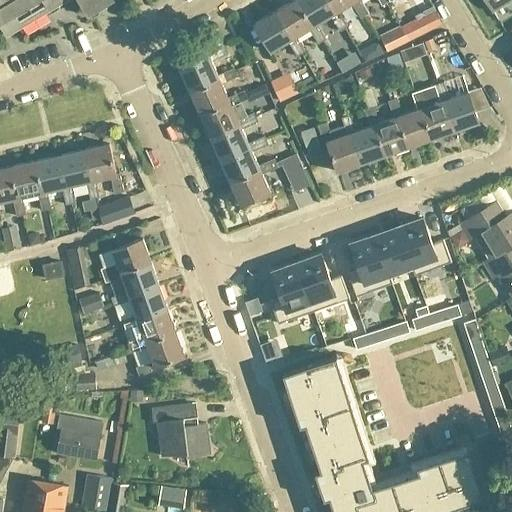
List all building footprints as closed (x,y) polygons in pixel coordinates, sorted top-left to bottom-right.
[(0,0),(0,23),(8,37),(45,15),(47,17),(59,10),(58,7),(69,0),(80,0),(89,14),(103,5),(106,9),(107,8),(105,4),(111,0),(0,0)] [(313,28),(296,0),(275,13),(292,40),(295,39),(294,38),(307,30),(316,45),(324,40),(316,26),(313,28)] [(337,13),(334,15),(325,0),(296,0),(313,28),(316,26),(315,25),(328,18),(337,33),(345,28),(337,13)] [(325,0),(334,15),(337,13),(336,13),(350,5),(359,20),(367,15),(358,1),(355,2),(353,0),(325,0)] [(511,0),(484,0),(492,12),(511,0)] [(303,53),(295,39),(292,40),(275,13),(254,26),(270,52),(286,42),(295,57),(303,53)] [(409,42),(427,33),(420,19),(402,28),(409,42)] [(387,53),(409,42),(402,28),(400,29),(399,27),(379,37),(387,53)] [(207,57),(179,70),(189,93),(219,80),(217,77),(216,77),(210,63),(226,56),(222,47),(206,54),(207,57)] [(219,80),(189,93),(200,116),(229,103),(227,99),(227,100),(220,85),(236,78),(232,70),(217,77),(219,80)] [(298,94),(289,73),(269,82),(279,103),(298,94)] [(440,103),(443,102),(454,133),(477,124),(474,115),(467,94),(449,101),(443,84),(435,87),(440,103)] [(435,87),(411,96),(417,111),(420,110),(430,141),(454,133),(443,102),(440,103),(435,87)] [(229,103),(200,116),(210,139),(239,126),(238,122),(245,119),(239,104),(247,101),(245,96),(243,92),(227,99),(229,103)] [(430,141),(420,110),(417,111),(417,112),(403,117),(397,101),(387,104),(393,120),(396,118),(407,149),(430,141)] [(369,128),(373,127),(384,157),(407,149),(396,118),(393,120),(378,125),(373,109),(364,112),(369,128)] [(239,126),(210,139),(220,161),(249,148),(247,145),(241,131),(257,124),(253,115),(245,119),(238,122),(239,126)] [(350,135),(360,165),(384,157),(373,127),(369,128),(355,133),(349,117),(341,120),(344,128),(347,136),(350,135)] [(344,128),(329,133),(326,125),(317,128),(323,145),(326,143),(337,173),(360,165),(350,135),(347,136),(344,128)] [(313,129),(300,133),(308,157),(321,152),(313,129)] [(249,148),(220,161),(230,184),(259,171),(258,168),(251,154),(267,147),(263,138),(247,145),(249,148)] [(89,182),(93,181),(108,177),(112,194),(121,192),(117,175),(114,175),(107,145),(82,151),(89,182)] [(58,157),(65,187),(69,187),(84,183),(88,200),(97,198),(93,181),(89,182),(82,151),(58,157)] [(279,162),(286,176),(300,170),(294,155),(279,162)] [(41,193),(45,192),(59,189),(63,206),(72,203),(69,187),(65,187),(58,157),(34,162),(41,193)] [(259,171),(230,184),(240,207),(269,195),(261,177),(277,169),(274,161),(258,168),(259,171)] [(17,199),(20,198),(36,194),(39,211),(49,209),(45,192),(41,193),(34,162),(9,168),(17,199)] [(0,202),(10,200),(14,217),(23,215),(20,198),(17,199),(9,168),(0,170),(0,202)] [(97,208),(101,226),(135,214),(128,196),(97,208)] [(511,247),(511,246),(511,212),(504,217),(495,203),(460,224),(470,240),(476,237),(489,259),(490,260),(511,245),(511,247)] [(423,219),(398,228),(415,276),(451,264),(443,241),(432,245),(423,219)] [(398,228),(374,236),(391,285),(392,284),(389,275),(411,268),(414,277),(415,276),(398,228)] [(358,271),(348,275),(356,297),(391,285),(374,236),(349,245),(358,271)] [(99,271),(101,276),(104,284),(119,278),(119,275),(149,264),(140,241),(110,252),(116,265),(99,271)] [(490,260),(489,259),(483,263),(493,278),(499,275),(511,296),(511,297),(511,246),(511,247),(511,245),(490,260)] [(321,255),(296,264),(313,312),(349,300),(341,277),(330,281),(321,255)] [(42,268),(46,281),(62,277),(59,264),(42,268)] [(119,278),(125,292),(109,299),(113,307),(127,301),(128,302),(127,299),(157,288),(149,264),(119,275),(119,278)] [(277,325),(313,312),(296,264),(271,273),(280,299),(269,302),(277,325)] [(128,302),(133,316),(117,322),(121,330),(135,324),(136,326),(137,325),(135,322),(166,311),(157,288),(127,299),(128,302)] [(98,294),(79,300),(84,315),(103,309),(98,294)] [(457,306),(449,308),(453,320),(461,317),(457,306)] [(426,308),(414,312),(416,319),(419,318),(426,316),(429,315),(426,308)] [(449,308),(442,311),(445,322),(453,320),(449,308)] [(144,345),(174,334),(166,311),(135,322),(137,325),(136,326),(141,339),(126,345),(129,354),(132,353),(145,347),(144,345)] [(442,311),(434,313),(438,325),(445,322),(442,311)] [(429,315),(426,316),(430,327),(438,325),(434,313),(429,315)] [(426,316),(419,318),(422,330),(430,327),(426,316)] [(416,319),(411,321),(415,332),(422,330),(419,318),(416,319)] [(474,321),(463,324),(465,332),(477,328),(474,321)] [(360,322),(344,328),(348,340),(364,335),(360,322)] [(406,322),(398,325),(402,336),(409,334),(406,322)] [(398,325),(390,327),(394,339),(402,336),(398,325)] [(390,327),(383,330),(386,341),(394,339),(390,327)] [(477,328),(465,332),(468,340),(479,336),(477,328)] [(383,330),(375,332),(379,344),(386,341),(383,330)] [(375,332),(367,335),(371,346),(379,344),(375,332)] [(132,353),(138,367),(133,369),(137,377),(153,371),(152,369),(183,358),(174,334),(144,345),(145,347),(132,353)] [(367,335),(360,337),(363,349),(371,346),(367,335)] [(479,336),(468,340),(470,347),(482,343),(479,336)] [(360,337),(352,340),(356,351),(363,349),(360,337)] [(281,361),(274,340),(258,346),(265,366),(281,361)] [(482,343),(470,347),(473,355),(484,351),(482,343)] [(61,368),(81,364),(77,346),(57,350),(61,368)] [(492,367),(507,362),(502,349),(488,354),(492,367)] [(484,351),(473,355),(476,363),(487,359),(484,351)] [(329,499),(332,511),(441,511),(484,498),(468,451),(416,468),(418,473),(372,489),(363,461),(369,459),(335,358),(282,375),(299,427),(305,426),(320,471),(314,473),(323,501),(329,499)] [(487,359),(476,363),(478,370),(490,366),(487,359)] [(490,366),(478,370),(481,378),(492,374),(490,366)] [(64,394),(95,392),(94,375),(83,375),(83,368),(81,368),(64,374),(64,376),(63,377),(64,394)] [(492,374),(481,378),(483,385),(495,382),(492,374)] [(495,382),(483,385),(486,393),(497,389),(495,382)] [(497,389),(486,393),(488,401),(500,397),(497,389)] [(500,397),(488,401),(491,408),(502,404),(500,397)] [(502,404),(491,408),(494,416),(505,412),(502,404)] [(155,424),(159,458),(183,455),(184,459),(207,456),(204,425),(192,426),(189,405),(149,409),(150,424),(155,424)] [(0,456),(12,458),(17,412),(0,409),(0,456)] [(505,412),(494,416),(496,424),(508,420),(505,412)] [(60,429),(99,436),(100,436),(102,425),(62,418),(60,429)] [(508,420),(496,424),(499,431),(510,427),(508,420)] [(511,432),(510,427),(499,431),(501,439),(511,435),(511,432)] [(99,436),(60,429),(59,429),(55,453),(94,460),(99,436)] [(511,435),(501,439),(504,446),(511,443),(511,435)] [(26,480),(20,511),(60,511),(65,487),(26,480)] [(122,506),(126,486),(112,483),(109,503),(122,506)] [(97,489),(84,487),(80,507),(93,510),(97,489)]
